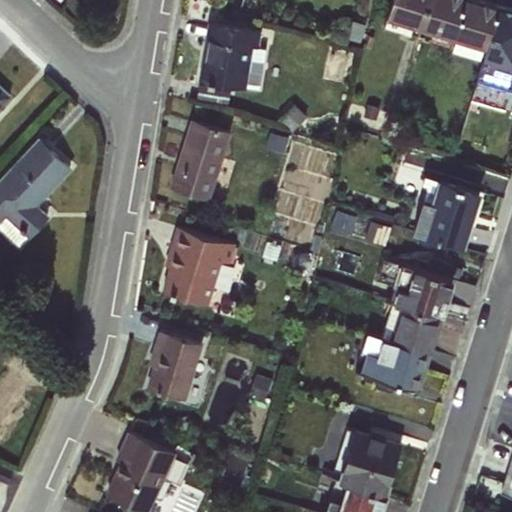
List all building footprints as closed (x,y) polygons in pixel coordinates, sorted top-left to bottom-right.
[(390,0),(386,14),(419,25),(426,0),(390,0)] [(463,0),(426,0),(419,25),(452,36),(463,0)] [(499,4),(487,0),(463,0),(452,36),(484,46),(499,4)] [(511,4),(501,1),(499,4),(484,46),(474,85),(507,96),(511,88),(511,4)] [(261,27),(207,22),(197,78),(258,88),(265,47),(259,45),(261,27)] [(0,106),(12,93),(0,82),(0,106)] [(230,128),(189,115),(168,185),(209,198),(230,128)] [(73,166),(38,134),(0,174),(0,229),(18,246),(48,213),(37,203),(73,166)] [(426,184),(412,228),(465,244),(481,188),(425,172),(422,180),(426,184)] [(235,242),(176,226),(161,287),(208,302),(221,260),(230,262),(235,242)] [(392,299),(443,314),(454,278),(452,276),(454,265),(435,259),(431,270),(400,260),(394,278),(408,283),(407,286),(397,284),(392,299)] [(381,334),(432,350),(443,314),(392,299),(381,334)] [(145,386),(185,398),(202,341),(157,329),(147,362),(151,364),(145,386)] [(432,350),(381,334),(366,330),(361,348),(365,349),(359,370),(377,375),(376,385),(391,389),(394,380),(420,387),(432,350)] [(345,481),(386,491),(391,479),(402,439),(385,434),(386,432),(355,424),(337,477),(345,481)] [(176,450),(126,430),(116,452),(120,454),(104,491),(148,511),(176,450)] [(511,450),(500,491),(511,494),(511,450)] [(386,491),(345,481),(336,511),(381,511),(388,492),(386,491)]
